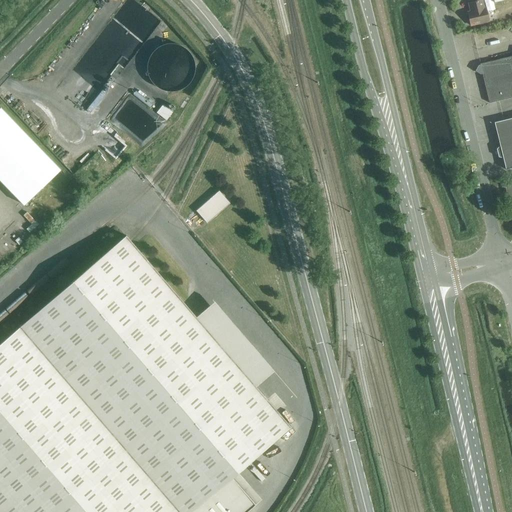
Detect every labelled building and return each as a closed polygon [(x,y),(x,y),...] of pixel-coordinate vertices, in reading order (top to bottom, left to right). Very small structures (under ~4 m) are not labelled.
[(467,13),(470,25),(489,21),(486,8),(484,9),(481,0),(469,3),(471,12),(467,13)] [(199,69),(200,65),(199,60),(198,56),(196,52),(193,48),(190,46),(186,43),(182,42),(177,42),(172,42),(168,43),(164,46),(161,48),(158,52),(156,55),(155,59),(154,64),(154,68),(155,72),(157,76),(160,80),(163,83),(168,85),(172,87),(176,87),(181,87),(185,86),(189,84),(193,81),(195,78),(198,73),(199,69)] [(511,56),(480,65),(489,104),(511,98),(511,56)] [(167,119),(174,111),(166,102),(158,111),(167,119)] [(1,108),(0,108),(0,179),(25,205),(61,170),(1,108)] [(511,118),(494,123),(500,147),(496,150),(498,158),(503,159),(506,170),(511,168),(511,118)] [(219,191),(196,211),(207,223),(230,203),(219,191)] [(0,344),(0,511),(246,511),(255,504),(232,477),(291,427),(126,236),(0,344)]
